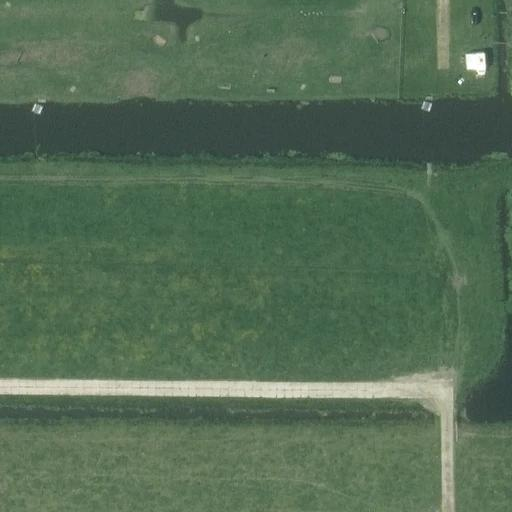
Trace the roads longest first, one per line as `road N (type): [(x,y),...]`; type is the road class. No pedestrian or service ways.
road 1 (track): [(445,392),(0,387)]
road 2 (track): [(446,511),(445,392)]
